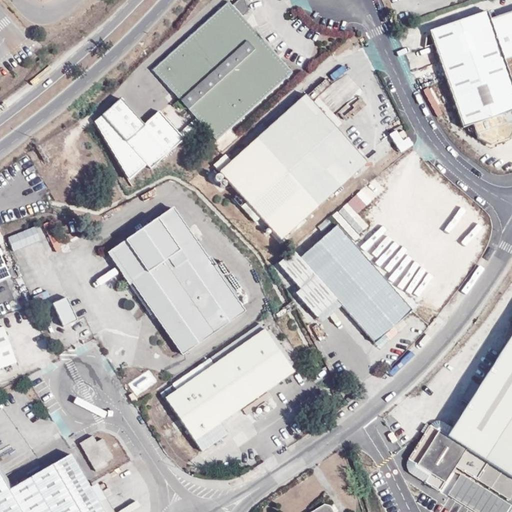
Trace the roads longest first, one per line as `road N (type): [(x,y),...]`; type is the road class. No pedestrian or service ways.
road 1 (unclassified): [(511,239),(410,374),(225,511)]
road 2 (unclassified): [(511,207),(432,141),(354,0)]
road 3 (secondary): [(0,147),(62,102),(165,0)]
road 4 (secondary): [(134,0),(0,117)]
road 5 (unclassified): [(84,391),(116,404),(181,507)]
